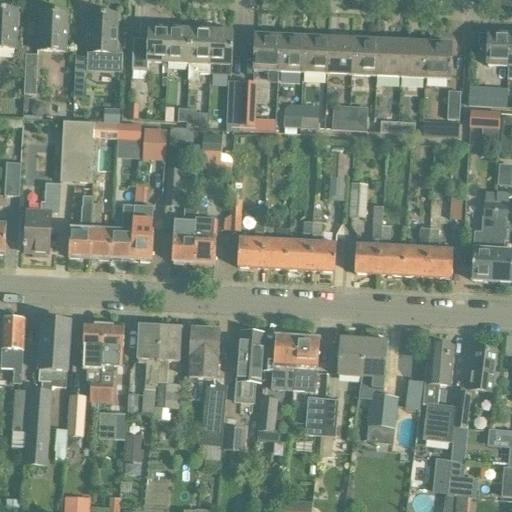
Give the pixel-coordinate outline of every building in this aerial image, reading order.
[(0,51),(16,52),(17,12),(2,11),(2,7),(0,7),(0,51)] [(38,54),(66,54),(67,14),(52,13),(53,9),(40,9),(39,17),(38,54)] [(123,55),(116,55),(117,16),(102,16),(102,12),(91,11),(91,15),(89,15),(87,60),(98,60),(97,72),(123,73),(123,55)] [(159,30),(148,29),(147,42),(133,41),(132,71),(147,71),(147,63),(168,64),(169,25),(159,25),(159,30)] [(180,26),(169,25),(168,64),(189,65),(190,31),(180,31),(180,26)] [(201,32),(190,31),(189,65),(188,82),(200,83),(200,75),(209,76),(212,27),(201,27),(201,32)] [(231,77),(233,33),(222,33),(222,27),(212,27),(209,76),(231,77)] [(507,67),(509,36),(479,35),(478,48),(487,48),(486,67),(507,67)] [(253,73),(267,74),(267,81),(270,85),(278,86),(278,74),(280,38),(255,37),(253,73)] [(304,39),(280,38),(278,74),(302,75),(304,39)] [(304,39),(302,75),(327,76),(329,40),(304,39)] [(353,42),(329,40),(327,76),(351,77),(353,42)] [(353,42),(351,77),(376,79),(377,43),(353,42)] [(402,44),(377,43),(376,79),(400,80),(402,44)] [(402,44),(400,80),(424,81),(426,45),(402,44)] [(451,46),(426,45),(424,81),(449,82),(451,46)] [(25,57),(23,97),(36,98),(37,58),(25,57)] [(86,87),(87,60),(75,59),(74,87),(86,87)] [(239,127),(241,84),(228,84),(226,126),(239,127)] [(241,84),(239,127),(251,128),(253,85),(241,84)] [(460,95),(449,95),(448,123),(459,123),(460,95)] [(470,109),(491,110),(506,111),(507,101),(469,99),(468,109),(470,109)] [(41,104),(36,104),(32,108),(32,113),(35,116),(41,117),(44,113),(44,108),(41,104)] [(283,119),(282,130),(299,131),(301,108),(289,107),(284,112),(284,119),(283,119)] [(301,108),(299,131),(317,132),(318,109),(301,108)] [(178,112),(177,124),(185,125),(186,112),(178,112)] [(196,113),(186,112),(185,125),(195,125),(196,113)] [(471,113),(470,130),(499,132),(500,115),(471,113)] [(0,128),(17,130),(23,130),(23,121),(0,119),(0,128)] [(511,119),(501,119),(500,129),(511,129),(511,119)] [(332,121),(332,132),(332,133),(349,134),(349,122),(332,121)] [(367,123),(349,122),(349,134),(366,135),(367,123)] [(63,124),(60,184),(92,185),(93,126),(63,124)] [(380,124),(380,135),(398,136),(398,125),(380,124)] [(415,125),(398,125),(398,136),(415,137),(415,125)] [(95,139),(117,140),(118,127),(96,126),(95,139)] [(118,127),(117,140),(141,142),(141,128),(118,127)] [(241,139),(270,140),(271,130),(241,129),(241,139)] [(142,163),(164,164),(166,133),(144,132),(142,163)] [(201,149),(201,136),(174,136),(174,150),(201,149)] [(201,169),(220,170),(222,138),(203,137),(201,169)] [(438,154),(438,171),(464,172),(464,155),(438,154)] [(331,156),(330,179),(348,181),(350,157),(331,156)] [(19,199),(21,166),(6,165),(4,198),(19,199)] [(167,171),(164,209),(178,209),(181,172),(179,172),(168,171),(167,171)] [(367,187),(351,186),(348,220),(365,221),(367,187)] [(45,256),(48,256),(51,215),(59,215),(61,188),(46,187),(45,206),(42,206),(42,215),(27,214),(25,255),(33,255),(32,259),(45,259),(45,256)] [(246,217),(245,196),(235,196),(236,217),(246,217)] [(80,231),(70,231),(68,258),(90,260),(92,216),(92,205),(92,199),(83,199),(82,209),(81,209),(80,231)] [(450,199),(450,202),(449,222),(460,223),(461,200),(450,199)] [(471,282),(491,283),(493,254),(494,228),(495,222),(496,205),(484,204),(483,222),(484,222),(483,234),(474,233),(471,282)] [(112,233),(100,232),(101,206),(93,206),(93,205),(92,205),(92,216),(90,260),(110,261),(112,233)] [(507,223),(508,206),(496,205),(495,222),(507,223)] [(264,235),(265,222),(265,206),(256,206),(255,222),(254,234),(264,235)] [(112,233),(110,261),(130,262),(133,208),(123,208),(122,233),(112,233)] [(133,208),(130,262),(152,263),(153,235),(144,235),(145,209),(133,208)] [(174,221),(172,264),(193,265),(196,209),(185,209),(185,222),(174,221)] [(207,210),(196,209),(193,265),(214,266),(217,219),(206,218),(207,210)] [(373,209),(371,240),(381,241),(382,228),(381,228),(383,209),(373,209)] [(322,225),(321,225),(322,212),(313,212),(312,225),(312,237),(321,238),(322,225)] [(440,215),(430,215),(429,231),(429,244),(438,244),(440,215)] [(229,217),(228,233),(240,235),(241,218),(229,217)] [(274,223),(265,222),(264,235),(273,235),(274,223)] [(493,254),(491,283),(511,284),(511,266),(511,254),(503,254),(504,243),(508,243),(509,229),(505,229),(505,223),(495,222),(494,227),(494,228),(494,234),(493,254)] [(312,225),(303,224),(302,237),(312,237),(312,225)] [(382,228),(381,241),(391,242),(391,229),(382,228)] [(429,244),(429,231),(420,230),(419,243),(429,244)] [(274,243),(263,243),(262,271),(286,272),(287,244),(288,232),(275,232),(274,243)] [(239,241),(237,270),(262,271),(263,243),(264,235),(254,234),(254,242),(239,241)] [(321,238),(312,237),(312,245),(310,274),(334,275),(336,247),(321,246),(321,238)] [(371,240),(371,248),(356,248),(354,276),(379,277),(381,249),(381,241),(371,240)] [(381,249),(379,277),(402,279),(403,250),(390,249),(391,242),(381,241),(381,249)] [(419,243),(419,251),(403,250),(402,279),(427,280),(428,252),(429,244),(419,243)] [(287,244),(286,272),(310,274),(312,245),(287,244)] [(428,252),(427,280),(451,281),(453,253),(437,252),(438,244),(429,244),(428,252)] [(20,387),(24,323),(3,322),(0,366),(0,370),(13,372),(13,386),(20,387)] [(53,389),(66,390),(70,324),(42,323),(39,384),(41,384),(41,392),(52,393),(53,389)] [(86,383),(101,384),(104,326),(84,325),(83,352),(84,352),(83,371),(87,371),(86,383)] [(119,370),(120,358),(120,354),(123,354),(124,327),(104,326),(101,384),(113,385),(114,370),(119,370)] [(157,380),(157,376),(160,330),(138,329),(137,363),(146,363),(145,387),(156,388),(157,385),(157,380)] [(181,331),(160,330),(157,376),(157,380),(157,385),(167,386),(168,364),(179,365),(181,331)] [(192,332),(190,359),(207,360),(206,376),(216,376),(217,358),(218,358),(219,333),(192,332)] [(261,373),(264,336),(240,334),(235,401),(250,402),(251,384),(249,384),(250,373),(261,373)] [(294,389),(297,340),(275,338),(271,392),(293,394),(294,389)] [(297,340),(294,389),(293,394),(305,394),(305,395),(315,396),(319,341),(297,340)] [(340,340),(337,378),(360,379),(363,342),(340,340)] [(360,379),(357,401),(370,402),(370,398),(383,399),(383,395),(386,344),(363,342),(360,379)] [(422,405),(427,406),(437,407),(439,389),(450,390),(454,349),(430,347),(426,385),(424,384),(422,405)] [(479,349),(479,351),(474,351),(469,392),(491,395),(496,354),(492,353),(492,351),(489,349),(482,348),(479,349)] [(89,397),(92,397),(98,397),(100,397),(101,385),(89,384),(89,397)] [(100,397),(98,397),(97,405),(110,405),(111,385),(101,385),(100,397)] [(161,421),(162,411),(179,412),(181,387),(167,386),(157,385),(156,388),(153,417),(153,420),(161,421)] [(145,387),(143,387),(141,416),(152,417),(153,417),(156,388),(145,387)] [(201,447),(202,448),(221,449),(227,388),(207,387),(201,447)] [(26,426),(25,435),(23,467),(47,469),(52,393),(41,392),(28,391),(28,394),(26,426)] [(15,392),(12,425),(11,434),(25,435),(26,426),(28,394),(15,392)] [(454,430),(465,432),(470,396),(459,395),(457,410),(454,430)] [(324,406),(322,426),(322,430),(334,431),(334,432),(338,397),(325,396),(324,406)] [(138,397),(129,397),(127,416),(137,416),(138,397)] [(367,428),(365,444),(393,447),(394,431),(398,401),(383,399),(370,398),(370,402),(367,427),(367,428)] [(84,401),(70,400),(68,439),(82,440),(84,401)] [(278,402),(261,400),(257,433),(274,435),(278,402)] [(295,429),(304,430),(304,403),(296,403),(295,429)] [(325,404),(308,403),(305,437),(321,439),(321,430),(322,430),(322,426),(324,406),(325,404)] [(469,423),(489,428),(494,408),(475,403),(469,423)] [(422,442),(450,445),(452,446),(452,445),(453,445),(457,410),(437,407),(427,406),(422,442)] [(226,426),(226,431),(223,431),(221,453),(245,455),(246,432),(242,432),(243,428),(226,426)] [(55,453),(54,462),(65,463),(68,433),(56,432),(54,453),(55,453)] [(511,449),(509,470),(511,470),(511,435),(490,434),(489,447),(511,449)] [(141,446),(124,444),(123,463),(142,465),(143,452),(140,452),(141,446)] [(218,463),(220,463),(221,449),(202,448),(201,462),(205,462),(204,470),(218,472),(218,463)] [(176,457),(179,473),(190,471),(187,455),(176,457)] [(511,470),(509,470),(504,470),(502,499),(511,499),(511,470)] [(176,511),(198,511),(197,478),(175,479),(176,511)] [(476,483),(449,480),(447,496),(474,498),(476,483)] [(153,481),(149,509),(168,511),(171,483),(153,481)] [(121,494),(130,495),(131,485),(121,484),(121,494)] [(109,500),(107,511),(119,511),(120,501),(109,500)] [(18,511),(19,502),(6,501),(5,511),(18,511)] [(63,511),(89,511),(90,503),(64,502),(63,511)]
